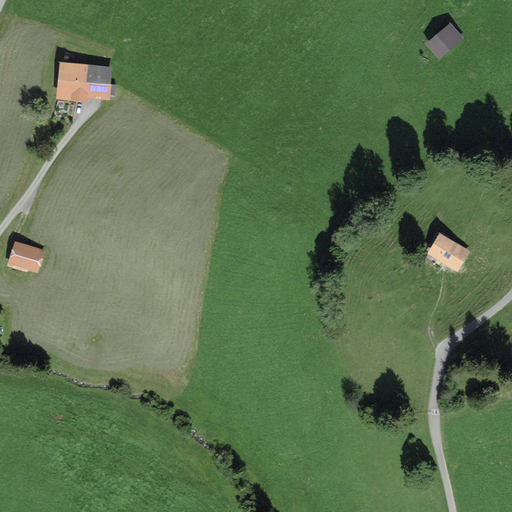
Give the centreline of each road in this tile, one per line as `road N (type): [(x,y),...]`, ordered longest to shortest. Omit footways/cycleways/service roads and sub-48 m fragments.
road 1 (unclassified): [(451,511),(436,374),(451,340),(511,295)]
road 2 (track): [(0,228),(92,106)]
